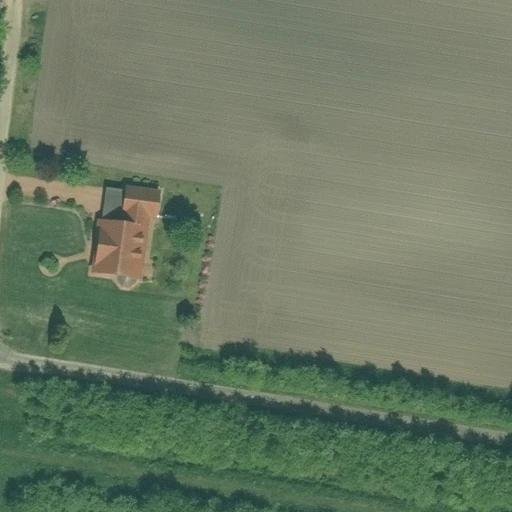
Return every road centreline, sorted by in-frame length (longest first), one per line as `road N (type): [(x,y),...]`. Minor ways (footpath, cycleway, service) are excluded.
road 1 (residential): [(511,443),(0,357)]
road 2 (residential): [(0,139),(13,0)]
